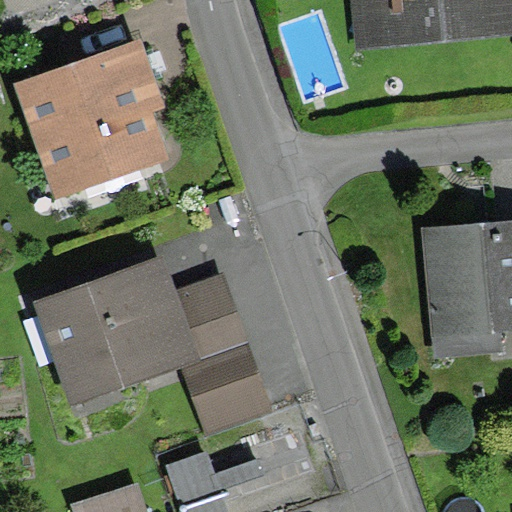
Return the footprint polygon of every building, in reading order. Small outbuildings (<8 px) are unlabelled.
[(511,0),(363,0),(367,38),(511,23),(511,0)] [(26,88),(58,178),(153,145),(138,106),(151,102),(132,51),(26,88)] [(500,350),(497,320),(511,319),(511,227),(430,235),(440,355),(500,350)] [(48,312),(75,387),(183,349),(210,425),(258,408),(214,284),(167,301),(157,273),(48,312)] [(168,466),(184,511),(222,511),(225,511),(217,489),(261,473),(256,461),(212,476),(204,453),(168,466)] [(141,511),(134,488),(76,507),(77,511),(141,511)]
